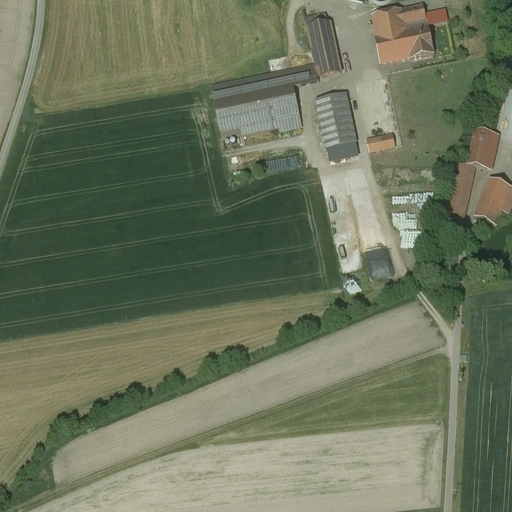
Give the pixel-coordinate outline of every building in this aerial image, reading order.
[(423,7),(371,19),(376,40),(375,40),(380,67),(411,61),(411,63),(434,58),(428,28),(406,33),(404,28),(426,23),(423,7)] [(325,17),(305,22),(307,30),(327,25),(325,17)] [(327,25),(307,30),(312,54),(315,69),(318,81),(341,76),(330,25),(327,25)] [(288,74),(211,91),(214,106),(222,142),(278,130),(279,135),(301,130),(292,90),(318,85),(317,81),(318,81),(315,69),(288,74)] [(345,97),(316,103),(326,153),(356,146),(345,97)] [(500,139),(474,133),(467,168),(475,170),(492,173),(500,139)] [(393,138),(366,143),(368,155),(395,150),(393,138)] [(458,166),(445,226),(462,230),(475,170),(467,168),(458,166)] [(417,181),(417,191),(435,191),(435,182),(417,181)] [(511,207),(511,191),(490,182),(475,220),(491,227),(495,229),(497,225),(501,213),(508,216),(511,207)] [(420,196),(420,204),(432,204),(432,196),(420,196)]
